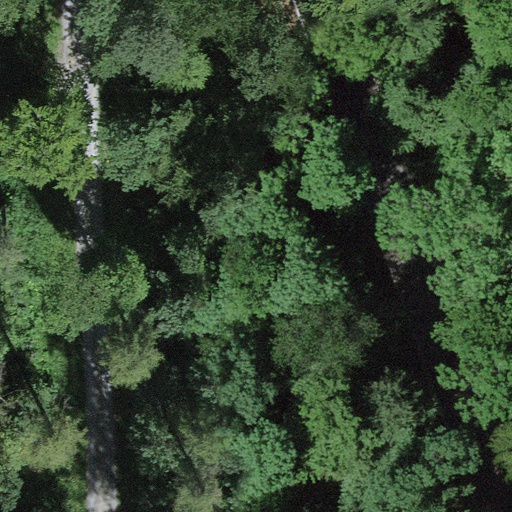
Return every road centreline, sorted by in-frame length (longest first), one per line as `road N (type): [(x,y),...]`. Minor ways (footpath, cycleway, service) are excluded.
road 1 (unclassified): [(319,0),(504,511)]
road 2 (track): [(99,511),(85,0)]
